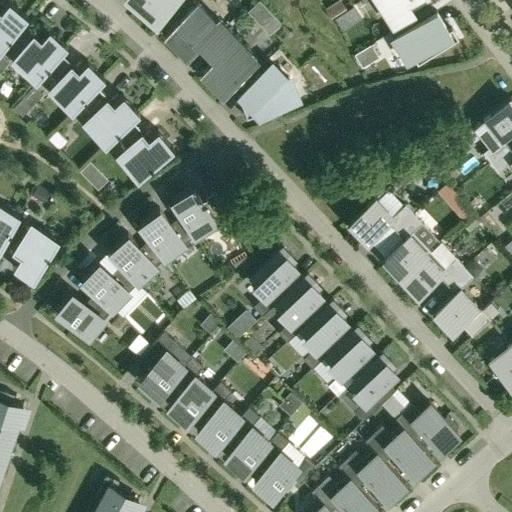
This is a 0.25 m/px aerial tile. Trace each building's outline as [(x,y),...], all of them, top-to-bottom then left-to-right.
[(0,48),(9,38),(13,32),(27,14),(9,0),(7,0),(0,10),(0,9),(0,48)] [(132,0),(135,3),(138,5),(136,8),(146,18),(149,15),(156,20),(173,0),(132,0)] [(256,0),(247,8),(256,18),(268,8),(261,0),(256,0)] [(330,17),(346,7),(341,0),(335,0),(325,7),(330,17)] [(379,0),(393,21),(412,10),(406,0),(405,0),(379,0)] [(197,1),(166,30),(167,32),(165,33),(176,45),(178,43),(185,51),(198,40),(206,48),(228,27),(218,17),(215,20),(197,1)] [(392,37),(400,50),(407,45),(417,62),(458,37),(451,26),(448,29),(444,22),(430,30),(423,18),(392,37)] [(25,55),(17,64),(35,80),(47,66),(48,66),(52,61),(67,43),(49,27),(40,37),(32,31),(18,48),(25,55)] [(228,27),(206,48),(214,57),(199,71),(210,83),(213,80),(221,89),(256,57),(228,27)] [(370,42),(354,53),(362,65),(378,55),(370,42)] [(62,85),(54,94),(71,110),(87,93),(87,94),(92,89),(92,88),(104,75),(87,59),(78,68),(70,61),(55,78),(62,85)] [(270,62),(245,86),(254,96),(243,107),(247,117),(282,103),(297,97),(289,76),(285,78),(270,62)] [(82,103),(90,111),(97,118),(88,127),(90,130),(98,142),(101,141),(104,144),(117,131),(118,131),(123,127),(123,126),(139,110),(123,93),(113,102),(106,95),(98,86),(82,103)] [(32,106),(22,96),(13,107),(23,116),(32,106)] [(483,150),(490,160),(509,145),(502,136),(511,127),(511,97),(511,96),(474,125),(489,145),(483,150)] [(116,136),(124,144),(130,152),(121,160),(124,163),(130,175),(133,173),(137,178),(151,165),(151,166),(156,161),(173,146),(157,128),(147,136),(141,129),(133,120),(116,136)] [(508,162),(511,166),(511,148),(509,145),(490,160),(498,170),(508,162)] [(89,179),(98,170),(90,161),(81,170),(89,179)] [(49,190),(38,184),(32,194),(43,200),(49,190)] [(229,216),(219,202),(212,191),(206,195),(207,197),(202,200),(196,190),(193,184),(174,196),(172,198),(182,213),(195,233),(213,221),(215,224),(229,216)] [(396,228),(413,211),(405,203),(392,215),(374,196),(347,222),(365,241),(388,219),(396,228)] [(0,246),(7,235),(11,229),(10,229),(19,213),(0,201),(0,246)] [(195,233),(182,213),(170,222),(163,212),(159,206),(141,219),(142,220),(139,221),(150,236),(165,255),(176,247),(184,241),(195,233)] [(413,211),(396,228),(404,237),(381,258),(398,276),(429,247),(413,229),(422,221),(413,211)] [(461,222),(469,230),(480,220),(472,211),(461,222)] [(32,235),(23,229),(11,249),(20,254),(12,265),(33,278),(45,259),(49,253),(58,237),(38,224),(32,235)] [(165,255),(150,236),(140,246),(132,237),(132,236),(127,231),(111,246),(109,248),(121,261),(137,279),(148,270),(155,264),(165,255)] [(262,313),(276,300),(279,296),(271,287),(296,264),(290,258),(293,255),(282,244),(251,273),(256,279),(254,281),(265,292),(253,303),(262,313)] [(429,247),(398,276),(415,294),(438,273),(447,282),(464,265),(456,256),(446,265),(429,247)] [(138,279),(137,279),(121,261),(111,272),(103,264),(98,259),(83,275),(81,277),(94,289),(112,306),(122,296),(129,289),(138,279)] [(477,305),(459,286),(473,274),(464,265),(447,282),(455,290),(432,312),(449,331),(477,305)] [(287,339),(301,326),(304,323),(296,314),(321,290),(315,284),(318,282),(307,270),(279,296),(276,300),(281,305),(279,308),(290,319),(278,330),(287,339)] [(112,306),(94,289),(85,301),(76,293),(77,293),(71,289),(57,305),(58,306),(56,308),(75,323),(72,326),(84,336),(87,333),(89,334),(98,323),(98,324),(112,306)] [(312,366),(326,352),(329,349),(321,340),(346,317),(340,311),(343,308),(332,297),(304,323),(301,326),(306,332),(304,334),(315,345),(303,356),(312,366)] [(483,308),(491,317),(498,310),(490,301),(483,308)] [(489,317),(481,308),(463,324),(472,333),(489,317)] [(236,316),(226,326),(237,337),(246,327),(236,316)] [(357,323),(329,349),(326,352),(331,358),(329,360),(340,372),(328,383),(337,392),(351,379),(354,376),(346,367),(371,343),(365,337),(368,335),(357,323)] [(157,393),(176,372),(183,363),(173,354),(181,345),(163,329),(147,347),(158,356),(139,377),(157,393)] [(511,345),(509,343),(490,358),(511,385),(511,345)] [(382,350),(354,376),(351,379),(356,384),(354,387),(364,398),(353,409),(362,419),(379,402),(371,393),(395,369),(390,364),(393,361),(382,350)] [(186,418),(204,397),(212,388),(194,373),(202,364),(191,354),(183,363),(176,372),(186,381),(168,402),(186,418)] [(214,443),(233,422),(240,413),(223,398),(231,389),(220,379),(212,388),(204,397),(215,407),(196,428),(214,443)] [(401,383),(385,394),(394,407),(410,396),(401,383)] [(22,404),(19,402),(12,400),(14,392),(0,387),(0,414),(17,421),(22,404)] [(399,422),(400,422),(411,434),(420,425),(440,446),(457,430),(455,427),(457,425),(458,425),(446,412),(446,413),(444,415),(430,400),(419,410),(411,401),(394,417),(399,422)] [(243,469),(261,448),(269,438),(251,423),(259,414),(248,404),(240,413),(233,422),(243,432),(225,453),(243,469)] [(0,414),(0,441),(9,444),(17,421),(0,414)] [(400,422),(399,422),(390,431),(381,423),(365,438),(373,447),(384,459),(394,450),(413,472),(417,468),(430,457),(429,456),(431,455),(411,434),(400,422)] [(277,429),(269,438),(261,448),(272,457),(253,478),(271,494),(290,473),(297,464),(280,448),(288,439),(277,429)] [(0,441),(0,467),(1,468),(9,444),(0,441)] [(404,480),(384,459),(373,447),(363,457),(355,448),(338,464),(346,472),(358,484),(367,476),(387,497),(403,482),(404,480)] [(297,464),(290,473),(299,481),(315,463),(306,455),(297,464)] [(106,471),(94,492),(102,496),(97,504),(110,511),(130,511),(138,498),(115,486),(119,479),(106,471)] [(328,473),(311,489),(323,501),(331,509),(340,501),(350,511),(370,511),(376,507),(378,505),(358,484),(346,472),(336,482),(328,473)] [(333,511),(331,509),(323,501),(311,511),(333,511)]
